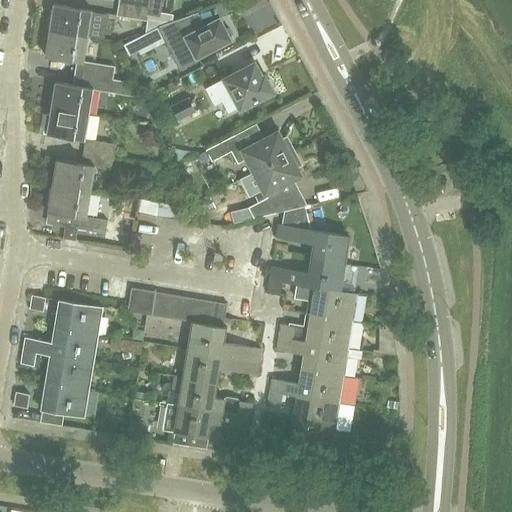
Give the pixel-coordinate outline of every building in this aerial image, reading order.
[(119,0),(119,3),(149,8),(146,21),(144,34),(159,26),(172,21),(173,16),(161,13),(163,0),(119,0)] [(149,8),(119,3),(117,16),(146,21),(149,8)] [(48,30),(88,36),(92,11),(53,4),(48,30)] [(144,34),(126,43),(131,54),(140,49),(142,53),(167,40),(181,68),(198,59),(197,57),(231,39),(230,36),(233,35),(229,27),(226,29),(220,18),(205,26),(196,31),(188,15),(172,21),(159,26),(144,34)] [(84,60),(88,36),(48,30),(44,56),(83,63),(81,74),(113,79),(115,65),(84,60)] [(255,63),(207,89),(215,104),(222,101),(228,113),(239,107),(240,109),(273,92),(272,89),(273,86),(269,79),(266,78),(265,76),(262,77),(255,63)] [(54,81),(50,107),(89,114),(93,89),(111,92),(113,79),(81,74),(79,86),(54,81)] [(150,93),(156,89),(152,81),(145,85),(150,93)] [(171,106),(178,120),(197,111),(189,97),(171,106)] [(85,139),(89,114),(50,107),(49,113),(47,113),(43,134),(85,141),(83,152),(114,157),(117,144),(85,139)] [(246,158),(253,172),(294,150),(287,137),(282,139),(278,131),(242,150),(234,135),(205,150),(211,162),(231,151),(238,163),(246,158)] [(301,164),(294,150),(253,172),(267,198),(248,209),(232,212),(234,223),(254,219),(287,210),(276,188),(301,175),(297,166),(301,164)] [(52,185),(89,191),(93,168),(112,171),(114,157),(83,152),(81,165),(56,160),(52,185)] [(86,214),(89,191),(52,185),(47,212),(73,216),(72,226),(68,226),(65,239),(76,240),(78,229),(106,233),(108,218),(86,214)] [(203,213),(212,208),(206,198),(197,202),(203,213)] [(137,213),(168,218),(177,219),(179,205),(140,199),(137,213)] [(313,243),(311,258),(345,263),(349,236),(278,224),(276,237),(313,243)] [(340,291),(345,263),(311,258),(308,272),(272,266),(269,279),(282,281),(297,284),(340,291)] [(267,292),(280,294),(282,281),(269,279),(267,292)] [(312,300),(310,314),(353,321),(358,294),(340,291),(297,284),(295,297),(312,300)] [(127,311),(150,315),(155,292),(131,288),(127,311)] [(155,292),(150,315),(150,316),(163,318),(167,294),(155,292)] [(163,318),(175,320),(179,296),(167,294),(163,318)] [(45,297),(42,297),(32,295),(30,309),(42,311),(45,297)] [(191,298),(179,296),(175,320),(187,322),(191,298)] [(192,322),(199,323),(203,300),(191,298),(187,322),(192,323),(192,322)] [(98,334),(102,307),(59,300),(54,327),(98,334)] [(203,300),(199,323),(211,325),(215,302),(203,300)] [(215,302),(211,325),(223,327),(227,304),(215,302)] [(349,348),(353,321),(310,314),(309,321),(306,320),(304,327),(293,325),(293,326),(280,324),(278,336),(291,339),(306,341),(349,348)] [(261,349),(248,346),(233,345),(224,343),(227,328),(223,327),(211,325),(199,323),(192,322),(192,323),(188,349),(259,361),(261,349)] [(93,362),(98,334),(54,327),(52,342),(25,338),(23,351),(36,353),(50,355),(93,362)] [(144,330),(139,329),(133,333),(132,338),(142,340),(144,330)] [(291,339),(278,336),(276,349),(303,354),(301,368),(344,375),(349,348),(306,341),(291,339)] [(188,349),(183,377),(217,382),(220,368),(256,374),(259,361),(188,349)] [(36,353),(23,351),(21,363),(34,365),(36,353)] [(93,362),(50,355),(45,382),(88,389),(93,362)] [(340,403),(344,375),(301,368),(299,383),(271,379),(269,391),(283,394),(296,396),(340,403)] [(183,377),(178,404),(249,416),(251,403),(239,401),(237,399),(226,397),(224,399),(215,397),(217,382),(183,377)] [(84,417),(88,389),(45,382),(40,410),(84,417)] [(281,406),(283,394),(269,391),(267,404),(281,406)] [(28,394),(16,393),(14,406),(26,408),(28,394)] [(296,396),(292,423),(335,430),(340,403),(296,396)] [(389,409),(397,410),(398,402),(390,401),(389,409)] [(178,404),(178,405),(173,432),(179,433),(177,444),(188,446),(190,435),(208,438),(210,423),(247,428),(249,416),(178,404)] [(330,458),(335,430),(292,423),(287,451),(330,458)] [(262,434),(260,447),(273,448),(275,435),(262,434)]
